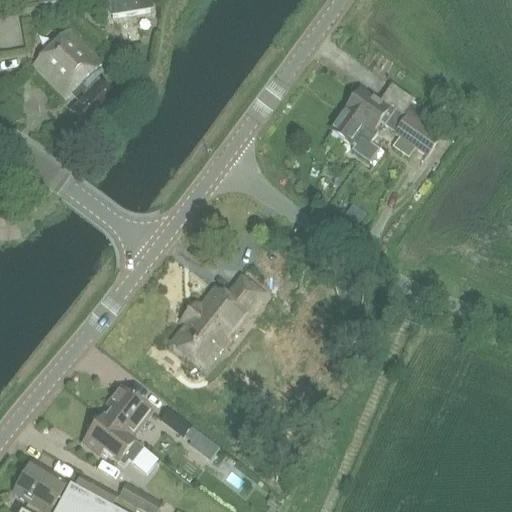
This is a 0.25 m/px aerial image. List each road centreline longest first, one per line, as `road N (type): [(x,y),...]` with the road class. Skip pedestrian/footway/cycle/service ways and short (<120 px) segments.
road 1 (unclassified): [(511,327),(358,259),(221,159)]
road 2 (tertiary): [(0,440),(155,249)]
road 3 (tertiary): [(221,159),(344,0)]
road 4 (tertiary): [(155,249),(0,143)]
